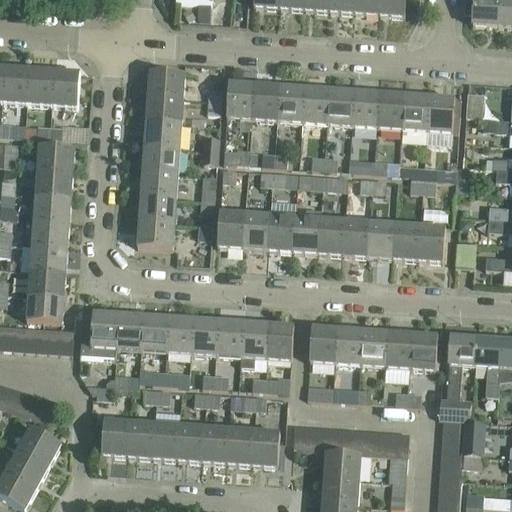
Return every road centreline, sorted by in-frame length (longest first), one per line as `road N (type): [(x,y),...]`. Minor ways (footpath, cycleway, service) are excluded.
road 1 (residential): [(511,310),(125,283),(107,273),(99,254),(111,42)]
road 2 (residential): [(441,64),(138,44)]
road 3 (residential): [(270,511),(104,495),(72,511)]
